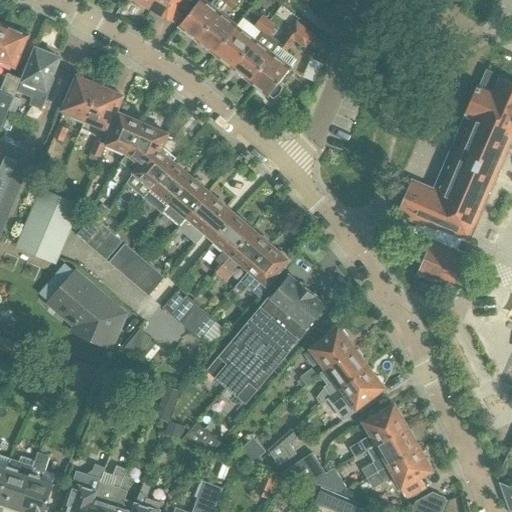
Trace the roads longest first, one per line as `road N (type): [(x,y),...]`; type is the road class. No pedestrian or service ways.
road 1 (residential): [(483,511),(398,313),(366,259),(287,168)]
road 2 (residential): [(287,168),(163,63),(53,0)]
road 3 (residential): [(287,168),(310,140),(370,0)]
